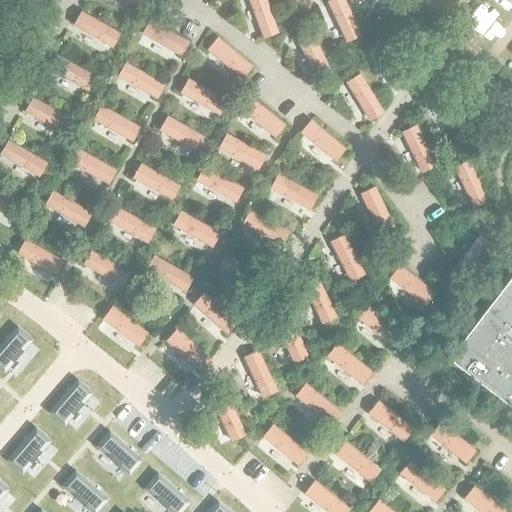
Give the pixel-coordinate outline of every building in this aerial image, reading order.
[(270,0),(251,0),(266,32),(281,26),(270,0)] [(347,0),(329,0),(345,36),(361,30),(347,0)] [(83,7),(74,22),(113,44),(121,29),(83,7)] [(148,19),(143,29),(181,51),(190,36),(151,14),(148,19)] [(315,30),(300,37),(317,77),(333,71),(315,30)] [(392,32),(377,38),(394,79),(410,72),(392,32)] [(216,33),(206,47),(241,73),(252,60),(216,33)] [(58,53),(50,68),(88,90),(97,75),(58,53)] [(126,58),(118,72),(156,94),(165,80),(126,58)] [(361,67),(345,73),(363,114),(378,108),(361,67)] [(190,75),(181,89),(220,112),(228,97),(190,75)] [(452,84),(436,91),(454,131),(469,125),(452,84)] [(33,92),(25,107),(63,129),(71,115),(33,92)] [(250,94),(240,108),(277,133),(287,119),(250,94)] [(103,101),(94,116),(133,138),(140,125),(141,123),(103,101)] [(169,111),(161,126),(199,148),(208,133),(169,111)] [(335,156),(346,143),(311,115),(300,128),(335,156)] [(419,120),(404,127),(421,168),(437,161),(419,120)] [(229,129),(220,144),(259,166),(267,151),(229,129)] [(12,136),(3,151),(42,173),(50,158),(12,136)] [(79,144),(70,159),(109,181),(116,168),(117,166),(79,144)] [(469,155),(454,161),(471,202),(487,196),(469,155)] [(141,159),(133,173),(171,195),(180,181),(141,159)] [(208,162),(200,177),(238,199),(247,184),(208,162)] [(310,204),(319,190),(280,167),(278,172),(272,182),(310,204)] [(377,181),(362,188),(379,229),(395,222),(377,181)] [(0,187),(0,206),(17,217),(24,204),(26,202),(0,187)] [(54,187),(45,201),(84,223),(92,209),(54,187)] [(116,205),(108,218),(147,240),(155,225),(117,203),(116,205)] [(281,241),(290,227),(251,205),(243,219),(281,241)] [(184,208),(176,222),(214,244),(223,230),(184,208)] [(465,274),(493,239),(480,229),(452,264),(465,274)] [(344,230),(328,237),(346,278),(362,271),(344,230)] [(27,236),(18,251),(57,273),(64,260),(65,258),(27,236)] [(91,249),(84,260),(123,282),(131,267),(92,245),(91,249)] [(258,288),(266,273),(228,251),(219,266),(258,288)] [(179,294),(189,281),(153,254),(143,268),(179,294)] [(430,296),(395,269),(389,276),(385,282),(420,309),(430,296)] [(318,270),(303,277),(320,318),(336,311),(318,270)] [(511,270),(449,352),(450,362),(511,409),(511,270)] [(227,330),(238,317),(205,288),(193,301),(227,330)] [(405,327),(370,300),(367,304),(359,313),(394,341),(405,327)] [(140,342),(149,328),(112,304),(103,318),(140,342)] [(291,311),(275,318),(292,359),(308,352),(291,311)] [(197,366),(208,353),(175,324),(163,337),(197,366)] [(373,367),(338,339),(327,353),(362,380),(373,367)] [(260,346),(244,353),(262,394),(277,387),(260,346)] [(341,406),(306,378),(296,392),(331,419),(341,406)] [(237,389),(221,393),(230,436),(247,432),(237,389)] [(415,424),(380,397),(369,410),(404,438),(415,424)] [(476,445),(441,417),(431,431),(465,458),(476,445)] [(307,447),(272,420),(262,433),(297,461),(307,447)] [(379,466),(344,439),(333,452),(368,479),(379,466)] [(444,483),(409,456),(398,469),(433,497),(444,483)] [(341,511),(349,503),(314,475),(303,489),(332,511),(341,511)] [(506,511),(510,507),(475,480),(465,493),(488,511),(506,511)] [(403,511),(381,494),(370,508),(376,511),(403,511)]
